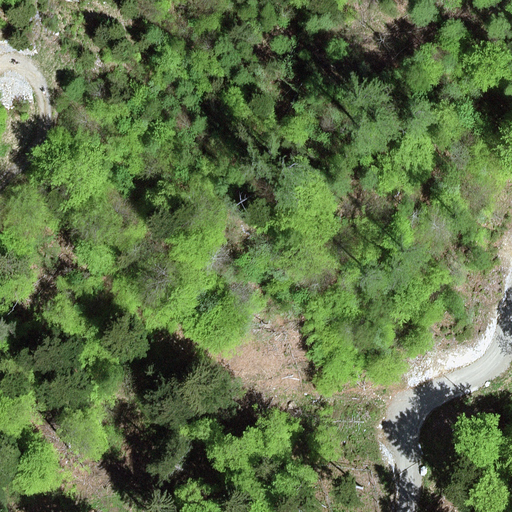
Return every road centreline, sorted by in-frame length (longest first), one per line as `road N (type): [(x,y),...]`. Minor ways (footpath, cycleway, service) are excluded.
road 1 (track): [(511,344),(487,379),(432,394),(414,410),(412,511)]
road 2 (track): [(0,186),(32,157),(47,118),(41,70),(27,61),(0,63)]
